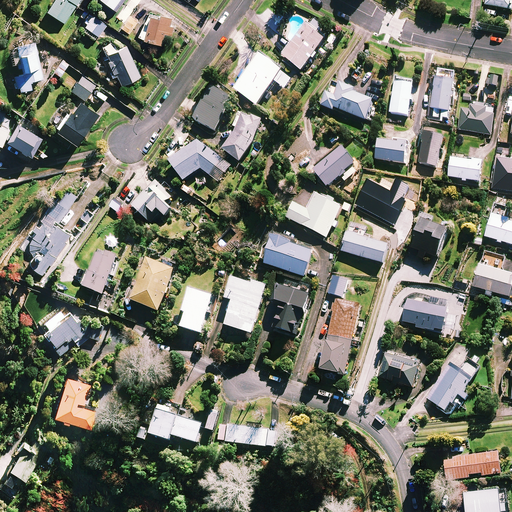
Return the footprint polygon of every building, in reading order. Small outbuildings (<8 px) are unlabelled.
[(53,0),(46,11),(64,23),(75,6),(81,10),(87,1),(85,0),(53,0)] [(124,0),(100,0),(115,11),(124,0)] [(511,0),(487,0),(487,5),(511,8),(511,0)] [(139,29),(137,36),(141,37),(141,39),(160,44),(162,33),(170,35),(172,26),(168,25),(169,18),(148,12),(143,30),(139,29)] [(105,25),(89,14),(81,25),(98,36),(105,25)] [(137,21),(129,16),(121,28),(128,33),(137,21)] [(324,26),(313,18),(283,57),(302,71),(327,38),(319,32),(324,26)] [(341,36),(335,32),(327,42),(332,46),(341,36)] [(43,83),(34,40),(16,44),(17,53),(9,54),(11,64),(16,63),(17,68),(20,68),(21,74),(14,76),(17,92),(31,89),(31,85),(43,83)] [(64,51),(53,43),(49,48),(60,56),(64,51)] [(139,76),(125,45),(115,50),(113,47),(102,53),(113,75),(115,74),(120,85),(139,76)] [(282,70),(262,55),(236,91),(257,105),(266,92),(269,94),(277,83),(285,89),(291,79),(281,72),(282,70)] [(70,66),(65,62),(56,74),(61,78),(70,66)] [(95,86),(81,76),(71,90),(84,100),(95,86)] [(499,78),(490,76),(488,85),(497,87),(499,78)] [(414,81),(396,78),(390,113),(408,116),(414,81)] [(453,80),(434,78),(430,119),(440,120),(441,115),(449,116),(453,80)] [(356,91),(341,85),(340,86),(332,83),(322,106),(334,111),(335,108),(366,121),(374,102),(354,94),(356,91)] [(232,97),(212,87),(195,121),(215,131),(232,97)] [(98,115),(79,100),(69,114),(67,112),(55,129),(76,145),(98,115)] [(5,140),(16,121),(4,113),(5,111),(0,107),(0,146),(1,147),(5,140)] [(486,109),(471,107),(470,111),(462,110),(459,130),(491,135),(494,116),(485,114),(486,109)] [(254,142),(262,118),(240,110),(235,126),(239,128),(238,130),(224,149),(240,160),(254,142)] [(16,121),(5,140),(31,156),(42,138),(27,129),(29,126),(23,122),(22,124),(16,121)] [(444,138),(425,133),(418,163),(437,167),(444,138)] [(408,144),(378,139),(375,159),(405,164),(408,144)] [(223,161),(198,142),(171,162),(185,181),(202,170),(211,177),(223,161)] [(356,164),(343,148),(314,171),(328,187),(356,164)] [(490,163),(451,159),(449,178),(480,181),(481,174),(488,175),(490,163)] [(134,208),(153,224),(159,218),(154,214),(158,210),(166,216),(172,209),(166,204),(173,197),(157,183),(134,208)] [(53,222),(56,224),(75,196),(66,189),(56,203),(52,200),(39,220),(50,227),(53,222)] [(339,222),(335,221),(343,206),(317,193),(308,211),(295,204),(288,219),(327,238),(332,228),(335,229),(339,222)] [(507,209),(495,205),(485,237),(511,245),(511,223),(503,221),(507,209)] [(92,215),(86,211),(81,219),(87,223),(92,215)] [(425,260),(426,258),(427,255),(438,259),(448,229),(431,224),(433,218),(421,214),(408,252),(417,255),(417,257),(425,260)] [(229,240),(239,249),(250,237),(244,232),(247,228),(238,219),(230,229),(235,233),(229,240)] [(50,227),(39,220),(31,232),(33,233),(24,247),(36,255),(29,266),(42,274),(49,264),(51,266),(72,235),(56,224),(53,222),(50,227)] [(475,225),(463,225),(463,233),(475,233),(475,225)] [(389,245),(347,233),(342,252),(383,264),(389,245)] [(271,243),(264,248),(260,260),(266,261),(265,265),(305,277),(313,250),(273,237),(271,243)] [(117,261),(98,254),(85,287),(103,295),(117,261)] [(175,270),(149,259),(132,301),(159,311),(175,270)] [(511,288),(511,275),(478,265),(472,287),(509,298),(511,288)] [(252,284),(233,278),(227,299),(234,301),(226,326),(252,334),(266,286),(253,281),(252,284)] [(310,296),(279,286),(274,302),(281,304),(274,328),(297,335),(303,313),(305,313),(310,296)] [(213,296),(190,289),(183,312),(186,313),(182,328),(202,334),(213,296)] [(449,309),(408,299),(403,322),(417,325),(417,327),(443,334),(449,309)] [(360,306),(336,301),(326,347),(325,347),(320,370),(345,375),(360,306)] [(83,323),(77,316),(74,318),(68,310),(41,331),(58,354),(75,341),(77,344),(88,335),(97,339),(105,322),(99,319),(97,323),(88,319),(84,328),(83,329),(80,325),(83,323)] [(471,354),(458,344),(448,358),(451,360),(447,366),(449,368),(427,399),(450,415),(456,406),(459,408),(468,395),(463,392),(479,369),(467,360),(471,354)] [(416,363),(387,354),(380,377),(393,381),(394,378),(398,379),(397,383),(413,388),(420,367),(415,366),(416,363)] [(90,383),(65,376),(53,416),(90,427),(95,410),(83,406),(90,383)] [(197,443),(202,424),(178,416),(181,409),(161,403),(152,434),(171,440),(173,435),(197,443)] [(219,412),(212,410),(207,429),(214,431),(219,412)] [(262,429),(262,423),(254,422),(253,428),(221,425),(219,442),(275,447),(277,431),(262,429)] [(45,447),(34,440),(29,446),(22,442),(16,450),(19,452),(6,471),(22,481),(45,447)] [(501,474),(499,452),(453,458),(453,460),(445,461),(447,481),(472,478),(471,475),(482,474),(482,476),(501,474)] [(465,494),(466,511),(501,511),(509,511),(507,490),(465,494)]
